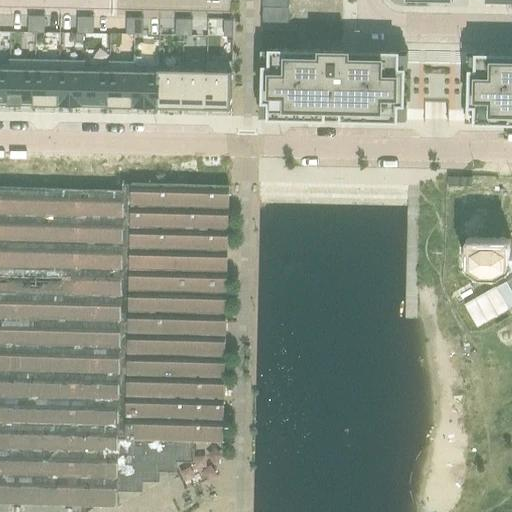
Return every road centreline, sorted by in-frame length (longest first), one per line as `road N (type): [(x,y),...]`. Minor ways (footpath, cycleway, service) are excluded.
road 1 (unclassified): [(245,145),(238,511)]
road 2 (residential): [(245,145),(511,150)]
road 3 (residential): [(0,141),(245,145)]
road 4 (residential): [(369,0),(368,23),(511,25)]
road 5 (residential): [(97,7),(247,10)]
road 6 (unclassified): [(247,10),(245,145)]
